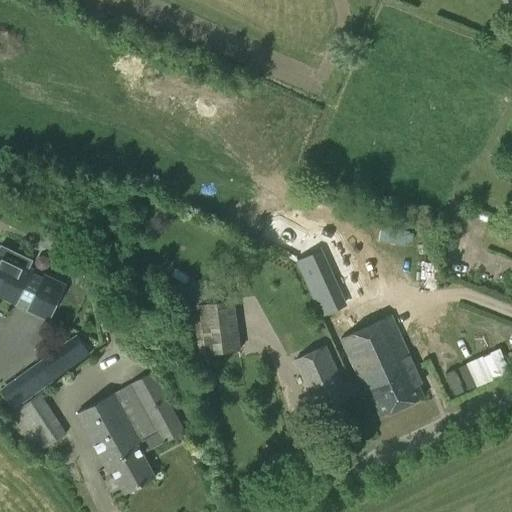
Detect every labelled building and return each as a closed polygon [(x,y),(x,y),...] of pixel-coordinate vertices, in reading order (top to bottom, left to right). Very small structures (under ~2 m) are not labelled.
[(0,298),(15,306),(17,302),(28,307),(26,311),(48,322),(66,284),(44,273),(43,277),(33,272),(34,268),(30,266),(32,261),(1,245),(0,246),(0,298)] [(343,305),(342,302),(320,253),(297,263),(321,315),(324,313),(343,305)] [(199,356),(241,350),(234,299),(192,305),(199,356)] [(102,333),(129,328),(125,302),(97,307),(102,333)] [(350,380),(356,394),(365,390),(369,389),(381,416),(422,397),(417,385),(420,383),(390,317),(341,339),(358,376),(350,380)] [(356,394),(350,380),(341,384),(325,347),(296,360),(319,410),(356,394)] [(452,391),(511,375),(505,352),(445,367),(452,391)] [(52,380),(40,365),(2,393),(13,408),(52,380)] [(114,394),(146,451),(163,442),(163,443),(183,432),(151,373),(114,394)] [(65,434),(41,394),(15,412),(14,412),(11,414),(36,453),(65,434)] [(141,454),(146,451),(114,394),(77,414),(107,468),(110,466),(125,494),(154,478),(141,454)]
